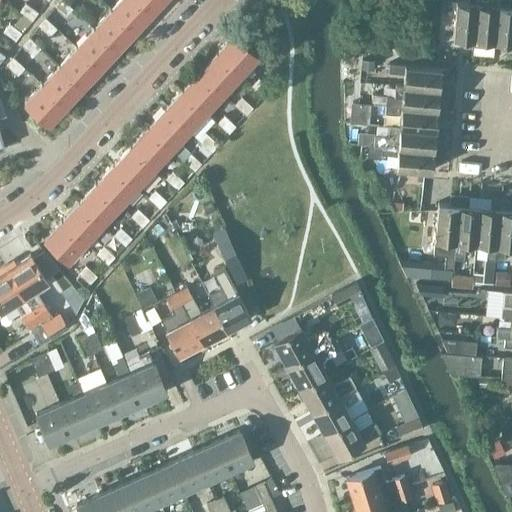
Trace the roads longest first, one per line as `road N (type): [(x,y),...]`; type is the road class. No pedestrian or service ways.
road 1 (residential): [(0,221),(39,193),(221,0)]
road 2 (residential): [(22,487),(201,413)]
road 3 (residential): [(257,389),(317,511)]
